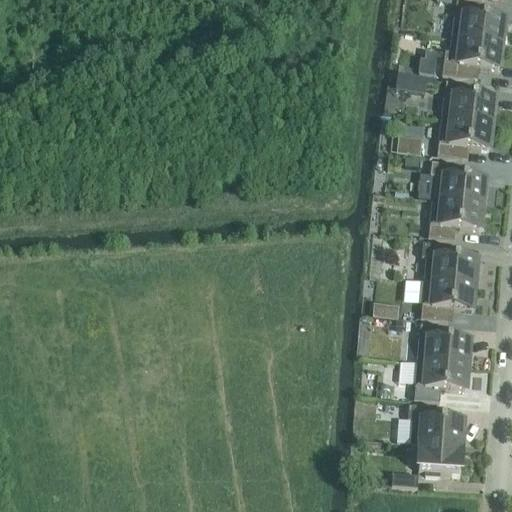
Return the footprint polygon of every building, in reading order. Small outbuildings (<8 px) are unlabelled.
[(455,5),(450,43),(500,49),(503,25),(479,22),(481,9),(455,5)] [(500,49),(450,43),(450,44),(460,45),(458,57),(444,55),(440,80),(471,84),(473,71),(497,74),(500,49)] [(420,63),(418,78),(433,80),(435,66),(424,64),(420,63)] [(445,86),(440,124),(490,130),(493,105),(469,102),(470,89),(445,86)] [(490,130),(440,124),(436,161),(461,164),(463,151),(487,154),(490,130)] [(409,143),(408,160),(420,161),(421,144),(409,143)] [(405,164),(404,171),(418,172),(418,165),(405,164)] [(433,181),(431,205),(481,210),(483,185),(459,183),(461,170),(430,166),(429,181),(433,181)] [(481,210),(431,205),(427,242),(453,245),(454,232),(478,235),(481,210)] [(425,262),(423,286),(473,290),(475,266),(451,263),(452,250),(422,247),(420,262),(425,262)] [(473,290),(423,286),(419,323),(445,326),(446,313),(470,315),(473,290)] [(374,309),(373,322),(396,324),(397,311),(374,309)] [(419,329),(416,367),(466,371),(468,346),(444,344),(445,331),(419,329)] [(466,371),(416,367),(413,405),(438,407),(440,394),(464,396),(466,371)] [(411,425),(410,448),(459,451),(461,427),(437,425),(438,412),(407,410),(406,424),(411,425)] [(459,451),(410,448),(410,449),(419,449),(417,476),(425,476),(424,480),(438,480),(438,477),(458,479),(459,451)] [(416,493),(417,480),(391,479),(390,491),(416,493)]
